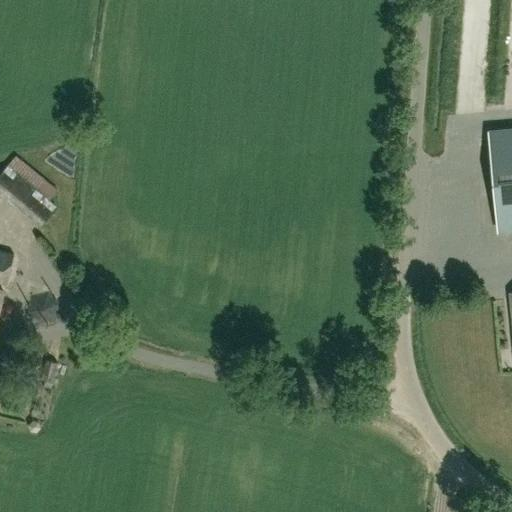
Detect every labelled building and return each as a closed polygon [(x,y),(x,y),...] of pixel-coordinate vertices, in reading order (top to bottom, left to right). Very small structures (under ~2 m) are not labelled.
[(511,226),(511,131),(490,134),(499,227),(511,226)] [(15,155),(7,165),(0,172),(0,193),(39,226),(56,206),(48,200),(56,189),(15,155)] [(0,250),(0,282),(5,283),(13,254),(0,250)] [(21,312),(33,340),(65,327),(53,299),(21,312)] [(57,362),(45,359),(40,379),(52,382),(57,362)]
